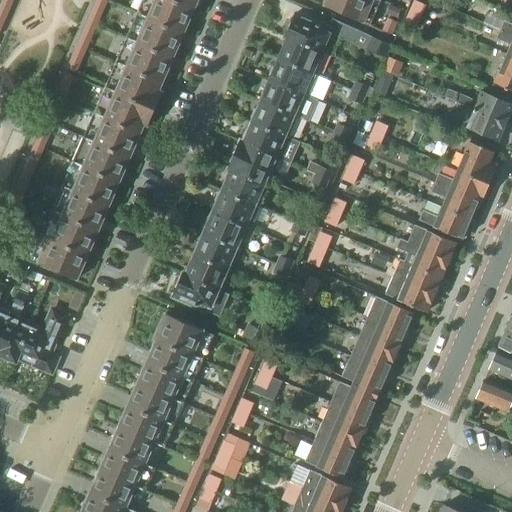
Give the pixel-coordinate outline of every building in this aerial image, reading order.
[(12,0),(0,0),(0,2),(0,8),(8,12),(12,0)] [(96,0),(93,9),(103,13),(108,1),(106,0),(96,0)] [(198,4),(187,0),(143,0),(139,11),(186,32),(198,4)] [(327,0),(325,6),(371,26),(381,0),(327,0)] [(414,0),(409,13),(421,18),(427,5),(414,0)] [(88,21),(98,25),(103,13),(93,9),(88,21)] [(139,11),(128,34),(175,56),(186,32),(139,11)] [(329,39),(334,41),(336,36),(387,59),(393,46),(333,19),(329,28),(295,13),(286,35),(324,51),(329,39)] [(421,18),(409,13),(404,25),(416,30),(421,18)] [(387,21),(383,30),(392,34),(398,22),(397,22),(388,18),(387,21)] [(92,37),(98,25),(88,21),(82,33),(92,37)] [(511,26),(503,23),(500,31),(511,36),(511,26)] [(497,40),(511,46),(507,55),(511,56),(511,36),(500,31),(497,40)] [(87,49),(92,37),(82,33),(77,45),(87,49)] [(175,56),(128,34),(117,61),(165,81),(175,56)] [(289,38),(286,44),(280,59),(316,74),(326,52),(324,52),(324,51),(286,35),(285,36),(289,38)] [(72,57),(82,62),(87,49),(77,45),(72,57)] [(511,56),(507,55),(495,83),(511,90),(511,56)] [(77,73),(82,62),(72,57),(67,69),(77,73)] [(390,58),(384,72),(394,76),(397,77),(403,63),(390,58)] [(316,74),(280,59),(271,79),(307,95),(316,74)] [(165,81),(117,61),(105,88),(157,109),(164,94),(160,92),(165,81)] [(60,85),(70,90),(75,77),(65,73),(60,85)] [(271,79),(262,101),(298,117),(307,95),(271,79)] [(352,90),(367,96),(371,87),(356,80),(352,90)] [(65,102),(70,90),(60,85),(55,97),(65,102)] [(157,109),(105,88),(94,114),(141,134),(145,125),(149,127),(157,109)] [(367,96),(352,90),(347,100),(362,107),(367,96)] [(458,94),(455,101),(460,103),(506,123),(511,109),(511,104),(483,92),(478,103),(458,94)] [(55,97),(49,110),(60,114),(65,102),(55,97)] [(255,110),(252,118),(253,120),(252,122),(289,138),(298,117),(262,101),(258,110),(255,110)] [(460,103),(452,121),(498,141),(506,123),(460,103)] [(60,114),(49,110),(44,122),(54,126),(60,114)] [(141,134),(94,114),(84,138),(130,158),(141,134)] [(372,132),(384,138),(389,126),(377,121),(372,132)] [(39,134),(49,139),(54,126),(44,122),(39,134)] [(240,141),(239,141),(280,159),(280,158),(282,159),(290,162),(299,142),(289,138),(252,122),(245,140),(244,142),(240,141)] [(333,132),(348,139),(352,130),(337,123),(333,132)] [(348,139),(333,132),(329,141),(344,148),(348,139)] [(352,144),(365,150),(367,146),(378,151),(384,138),(372,132),(370,137),(358,132),(352,144)] [(49,139),(39,134),(34,146),(44,151),(49,139)] [(73,163),(120,183),(130,158),(84,138),(73,163)] [(230,163),(228,167),(269,185),(271,180),(280,159),(239,141),(230,163)] [(494,153),(471,143),(458,171),(490,185),(498,166),(490,162),(494,153)] [(34,146),(28,159),(39,163),(44,151),(34,146)] [(349,165),(361,170),(365,161),(353,156),(349,165)] [(39,163),(28,159),(23,171),(33,175),(39,163)] [(307,170),(330,180),(334,171),(311,161),(307,170)] [(73,163),(63,186),(110,206),(120,183),(73,163)] [(361,170),(349,165),(342,180),(354,185),(361,170)] [(230,173),(223,191),(259,207),(269,185),(228,167),(228,168),(232,170),(230,173)] [(306,174),(315,178),(312,185),(326,191),(330,180),(307,170),(306,174)] [(33,175),(23,171),(18,183),(28,187),(33,175)] [(435,184),(479,204),(480,203),(482,204),(490,185),(458,171),(453,182),(438,176),(435,184)] [(18,183),(13,195),(23,200),(28,187),(18,183)] [(431,192),(446,198),(442,207),(472,220),(479,204),(435,184),(431,192)] [(110,206),(63,186),(52,211),(99,231),(110,206)] [(217,203),(214,211),(250,228),(254,219),(263,223),(268,210),(259,207),(223,191),(222,192),(219,193),(215,200),(217,203)] [(23,200),(13,195),(7,208),(18,212),(23,200)] [(329,210),(342,215),(347,203),(334,198),(329,210)] [(439,215),(423,209),(420,220),(463,239),(472,220),(442,207),(439,215)] [(2,220),(12,224),(18,212),(7,208),(2,220)] [(342,215),(329,210),(324,222),(336,228),(342,215)] [(52,211),(41,236),(53,241),(88,256),(99,231),(52,211)] [(214,211),(205,233),(241,248),(250,228),(214,211)] [(294,222),(309,229),(313,219),(298,213),(294,222)] [(0,233),(7,236),(12,224),(2,220),(0,224),(0,233)] [(309,229),(294,222),(290,232),(305,238),(309,229)] [(309,241),(315,243),(315,244),(327,249),(332,237),(321,232),(323,228),(316,224),(309,241)] [(408,242),(402,239),(402,241),(449,261),(456,244),(427,231),(415,226),(408,242)] [(199,246),(195,255),(232,270),(241,248),(205,233),(204,235),(200,235),(197,243),(199,246)] [(53,241),(41,236),(31,260),(78,280),(88,256),(53,241)] [(408,252),(405,261),(414,265),(442,278),(449,261),(402,241),(398,248),(408,252)] [(327,249),(315,244),(307,263),(319,268),(327,249)] [(276,264),(291,270),(294,260),(280,254),(276,264)] [(186,275),(223,291),(232,270),(195,255),(186,275)] [(405,261),(400,259),(392,277),(434,295),(442,278),(414,265),(405,261)] [(291,270),(276,264),(271,276),(286,282),(291,270)] [(176,288),(173,296),(211,312),(220,316),(229,295),(222,292),(223,291),(186,275),(182,273),(181,277),(177,277),(174,284),(176,288)] [(309,276),(303,289),(316,294),(321,281),(309,276)] [(392,277),(385,294),(427,312),(434,295),(392,277)] [(0,339),(11,313),(9,313),(0,308),(0,300),(7,287),(0,283),(0,339)] [(303,289),(298,302),(310,307),(316,294),(303,289)] [(11,313),(0,339),(0,356),(16,364),(18,360),(17,360),(32,326),(22,322),(21,318),(20,317),(29,296),(28,295),(20,292),(18,291),(9,313),(11,313)] [(414,313),(376,297),(368,317),(406,333),(414,313)] [(32,326),(17,360),(18,360),(52,375),(59,360),(51,356),(68,317),(53,311),(44,331),(32,326)] [(164,314),(154,337),(203,358),(213,336),(164,314)] [(282,327),(292,331),(297,320),(286,316),(282,327)] [(368,317),(359,337),(397,353),(406,333),(368,317)] [(265,347),(270,333),(248,324),(242,338),(265,347)] [(292,331),(282,327),(276,341),(286,346),(292,331)] [(511,332),(505,330),(498,347),(511,353),(511,332)] [(148,361),(194,381),(203,358),(154,337),(153,339),(157,341),(148,361)] [(359,337),(350,356),(389,373),(397,353),(359,337)] [(240,361),(250,365),(255,354),(245,350),(240,361)] [(489,370),(490,370),(511,379),(511,358),(497,352),(489,370)] [(341,377),(355,383),(355,382),(380,393),(389,373),(350,356),(341,377)] [(184,403),(194,381),(148,361),(138,383),(184,403)] [(240,361),(235,372),(245,376),(250,365),(240,361)] [(266,361),(261,371),(273,376),(277,366),(266,361)] [(261,371),(255,385),(267,390),(273,376),(261,371)] [(245,376),(235,372),(230,383),(240,388),(245,376)] [(511,390),(486,380),(484,379),(476,399),(508,412),(509,410),(511,411),(511,390)] [(353,388),(339,382),(331,402),(369,418),(378,398),(353,388)] [(138,383),(128,406),(174,426),(184,403),(138,383)] [(235,399),(240,388),(230,383),(225,395),(235,399)] [(220,406),(230,410),(235,399),(225,395),(220,406)] [(237,408),(249,413),(254,402),(241,397),(237,408)] [(331,402),(322,421),(360,438),(369,418),(331,402)] [(128,406),(118,428),(153,443),(164,448),(174,426),(128,406)] [(226,421),(230,410),(220,406),(215,417),(226,421)] [(249,413),(237,408),(231,423),(243,428),(249,413)] [(226,421),(215,417),(211,428),(221,433),(226,421)] [(322,421),(314,441),(352,458),(360,438),(322,421)] [(109,451),(143,466),(153,443),(118,428),(109,451)] [(216,444),(221,433),(211,428),(206,440),(216,444)] [(206,440),(201,451),(211,455),(216,444),(206,440)] [(219,451),(232,456),(236,446),(223,441),(219,451)] [(314,441),(305,462),(343,478),(352,458),(314,441)] [(143,466),(109,451),(99,473),(133,488),(144,493),(154,471),(143,466)] [(201,451),(196,462),(206,466),(211,455),(201,451)] [(219,451),(213,465),(226,470),(232,456),(219,451)] [(186,484),(196,489),(206,466),(196,462),(191,473),(186,484)] [(351,490),(310,471),(303,489),(343,507),(351,490)] [(89,496),(123,511),(133,488),(99,473),(89,496)] [(217,491),(222,480),(209,474),(205,485),(217,491)] [(196,489),(186,484),(181,496),(191,500),(196,489)] [(217,491),(205,485),(195,508),(204,511),(208,511),(217,491)] [(295,506),(308,511),(340,511),(343,507),(303,489),(295,506)] [(126,511),(123,511),(89,496),(81,511),(126,511)] [(191,500),(181,496),(176,507),(186,511),(191,500)]
